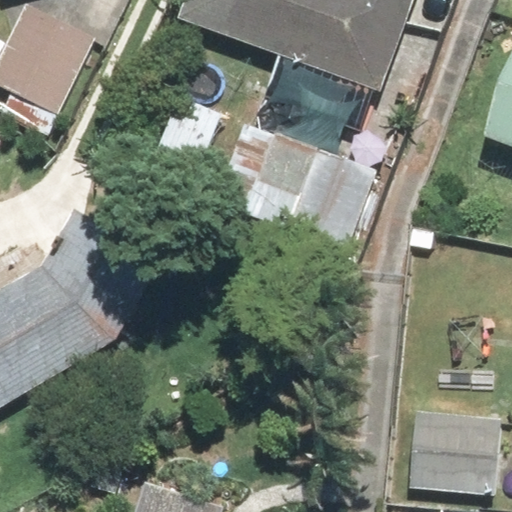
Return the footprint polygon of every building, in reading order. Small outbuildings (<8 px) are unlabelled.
[(195,0),(188,23),(393,94),(426,0),(195,0)] [(106,40),(32,5),(0,71),(0,89),(67,121),(106,40)] [(511,108),(500,139),(511,143),(511,108)] [(331,147),(245,121),(218,211),(304,237),(331,147)] [(173,258),(83,210),(52,265),(0,294),(0,414),(128,343),(173,258)] [(498,421),(419,414),(412,489),(491,497),(498,421)]
